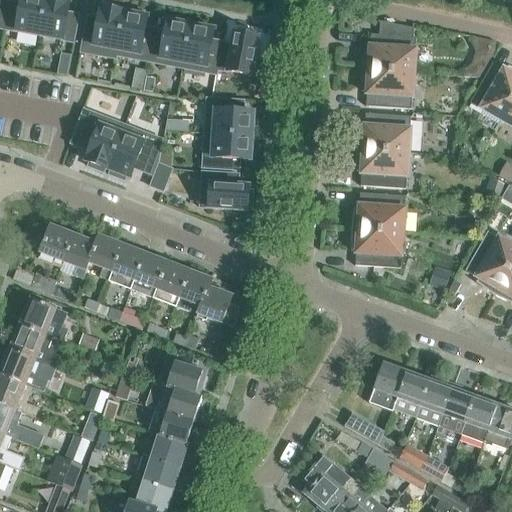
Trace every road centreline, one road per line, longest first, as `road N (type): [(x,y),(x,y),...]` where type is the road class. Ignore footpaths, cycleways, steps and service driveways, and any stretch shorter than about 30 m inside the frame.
road 1 (residential): [(297,284),(0,171)]
road 2 (residential): [(297,284),(318,0)]
road 3 (residential): [(239,477),(273,471),(364,309)]
road 4 (residential): [(239,477),(297,284)]
road 5 (residential): [(511,36),(333,0)]
road 6 (residential): [(511,361),(364,309)]
